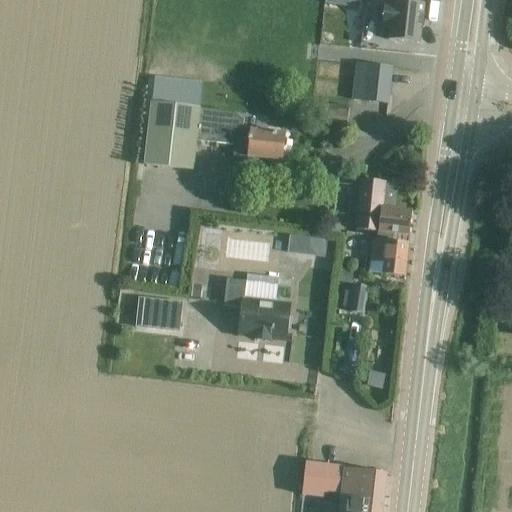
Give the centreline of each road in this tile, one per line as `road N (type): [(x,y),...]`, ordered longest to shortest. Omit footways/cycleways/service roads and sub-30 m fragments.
road 1 (tertiary): [(406,511),(462,103)]
road 2 (unknown): [(413,450),(374,431),(313,381),(219,362),(211,333)]
